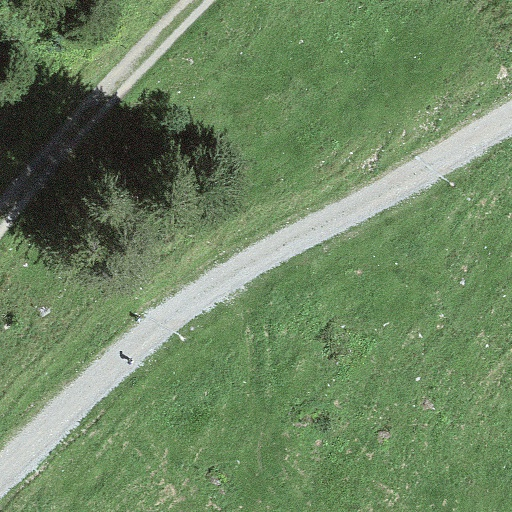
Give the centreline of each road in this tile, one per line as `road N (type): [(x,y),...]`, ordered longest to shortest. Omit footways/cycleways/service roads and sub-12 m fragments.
road 1 (track): [(511,117),(208,289),(151,331),(0,476)]
road 2 (track): [(0,220),(30,174),(197,0)]
